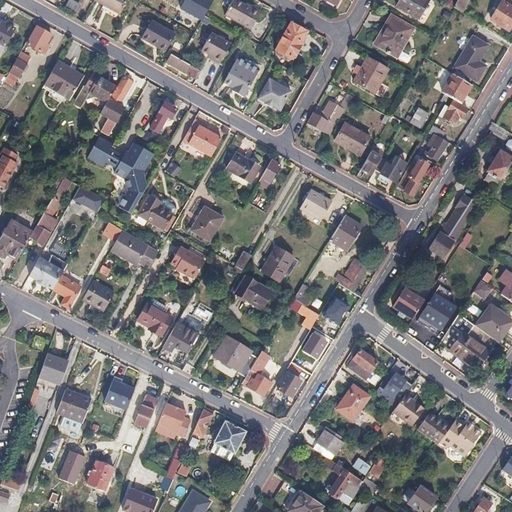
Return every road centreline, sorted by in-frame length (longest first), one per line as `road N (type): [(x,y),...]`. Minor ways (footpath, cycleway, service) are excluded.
road 1 (residential): [(0,290),(287,436)]
road 2 (residential): [(18,0),(281,147)]
road 3 (residential): [(511,72),(418,223)]
road 4 (residential): [(281,147),(418,223)]
road 5 (residential): [(480,405),(362,317)]
road 6 (residential): [(362,317),(287,436)]
road 7 (residential): [(281,147),(343,37)]
